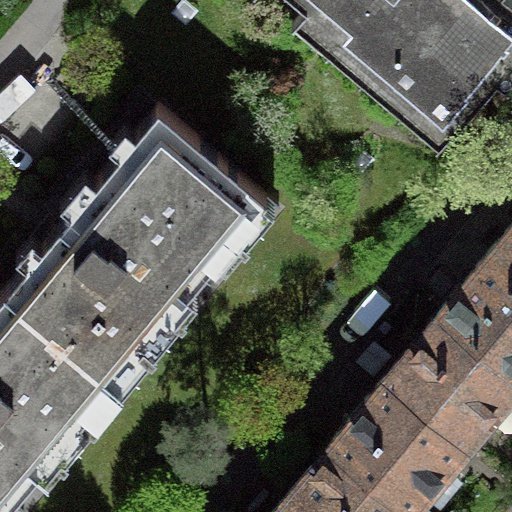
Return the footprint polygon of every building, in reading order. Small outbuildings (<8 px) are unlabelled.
[(511,0),(280,0),(454,145),(511,75),(511,0)] [(53,226),(5,284),(112,375),(168,308),(174,313),(193,291),(187,286),(214,253),(221,258),(242,232),(236,227),(264,194),(265,194),(267,192),(158,100),(156,103),(157,103),(53,226)] [(511,220),(452,292),(441,305),(511,363),(511,220)] [(112,375),(5,284),(0,289),(0,511),(7,511),(15,503),(9,498),(36,465),(43,470),(61,448),(55,443),(112,375)] [(511,379),(511,363),(441,305),(431,318),(386,371),(464,437),(511,379)] [(464,437),(386,371),(341,426),(330,438),(410,505),(411,503),(410,502),(464,437)] [(404,511),(410,505),(330,438),(320,451),(268,511),(404,511)]
